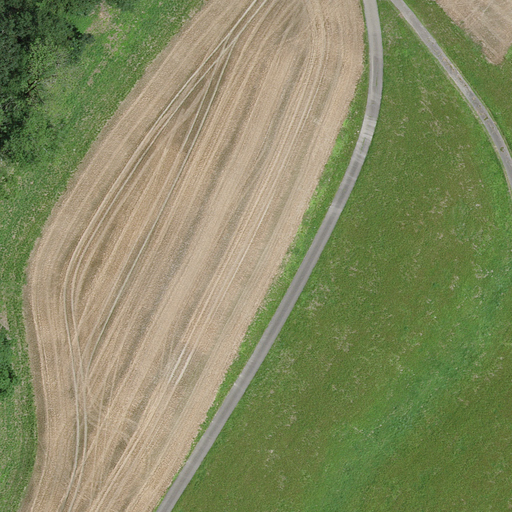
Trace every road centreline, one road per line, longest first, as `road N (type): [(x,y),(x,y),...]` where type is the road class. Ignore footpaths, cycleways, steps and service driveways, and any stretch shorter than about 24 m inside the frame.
road 1 (track): [(369,0),(374,104),(359,159),(297,287),(166,511)]
road 2 (track): [(394,0),(504,143),(511,175)]
